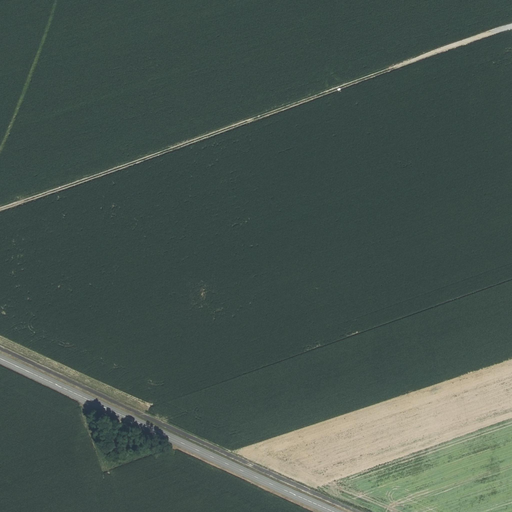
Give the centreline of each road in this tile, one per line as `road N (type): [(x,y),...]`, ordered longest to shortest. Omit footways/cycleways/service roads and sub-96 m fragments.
road 1 (track): [(511,27),(0,210)]
road 2 (secondary): [(0,358),(337,511)]
